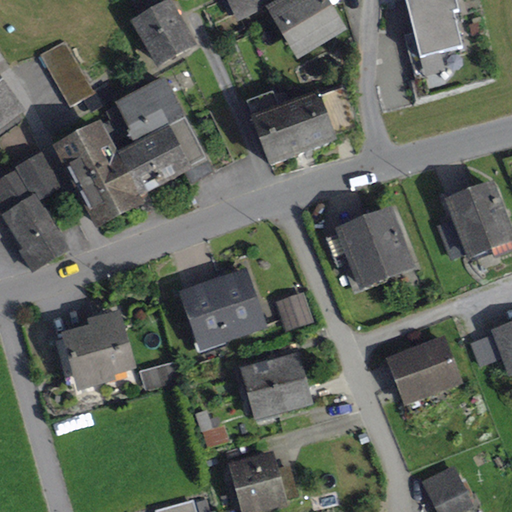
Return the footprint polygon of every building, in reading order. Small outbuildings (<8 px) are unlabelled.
[(137,25),(159,64),(191,46),(167,5),(172,2),(171,0),(131,0),(144,21),(137,25)] [(263,6),(262,4),(269,0),(231,0),(240,17),(263,6)] [(339,30),(321,0),(283,0),(272,6),(299,53),(339,30)] [(463,49),(454,14),(459,12),(455,0),(407,0),(405,1),(414,35),(404,37),(416,80),(445,73),(441,55),(463,49)] [(40,57),(70,109),(81,102),(94,95),(65,43),(40,57)] [(0,122),(18,108),(0,83),(0,122)] [(160,118),(177,109),(163,83),(118,107),(133,136),(131,137),(137,148),(137,149),(167,133),(160,118)] [(81,102),(89,115),(115,100),(107,87),(94,95),(81,102)] [(302,92),(278,97),(285,109),(303,154),(359,130),(343,88),(305,102),(302,92)] [(273,94),(247,104),(271,166),(303,154),(285,109),(278,97),(274,97),(273,94)] [(131,137),(133,136),(118,107),(104,114),(109,125),(98,131),(107,149),(119,143),(131,137)] [(192,185),(211,175),(177,109),(160,118),(167,133),(137,149),(137,148),(125,154),(119,143),(107,149),(98,131),(59,151),(98,226),(140,204),(137,199),(186,173),(192,185)] [(59,190),(38,154),(16,167),(32,194),(35,192),(40,201),(59,190)] [(0,210),(3,215),(31,198),(14,170),(0,178),(0,210)] [(470,257),(511,242),(491,188),(449,204),(456,223),(440,229),(446,244),(438,247),(444,262),(468,253),(469,258),(470,257)] [(25,251),(22,254),(32,270),(63,251),(31,200),(4,217),(25,251)] [(385,278),(410,268),(390,217),(327,241),(338,269),(343,266),(353,263),(362,287),(385,278)] [(493,255),(495,260),(511,253),(511,242),(470,257),(472,263),(493,255)] [(385,278),(362,287),(353,263),(343,266),(355,295),(387,283),(385,278)] [(196,330),(203,348),(226,340),(262,327),(243,275),(184,296),(196,330)] [(278,305),(287,331),(311,323),(302,297),(278,305)] [(107,378),(105,373),(125,367),(121,351),(125,350),(116,320),(96,326),(98,333),(71,340),(56,344),(68,385),(82,381),(83,384),(107,378)] [(69,334),(71,340),(98,333),(96,326),(69,334)] [(511,327),(495,334),(496,336),(504,358),(511,376),(511,375),(511,327)] [(226,340),(203,348),(196,330),(190,332),(199,357),(229,347),(226,340)] [(496,336),(472,345),(481,367),(504,358),(496,336)] [(390,364),(405,403),(459,382),(444,343),(390,364)] [(242,374),(256,420),(279,414),(312,405),(298,358),(281,362),(281,360),(270,363),(271,366),(242,374)] [(143,374),(147,389),(176,381),(172,366),(143,374)] [(256,420),(257,425),(280,418),(279,414),(256,420)] [(226,442),(222,428),(205,433),(209,447),(226,442)] [(251,467),(263,464),(261,458),(249,461),(251,467)] [(261,511),(260,509),(298,497),(290,471),(274,475),(270,462),(263,464),(251,467),(237,472),(243,491),(249,511),(248,511),(261,511)] [(426,484),(440,511),(463,511),(472,508),(453,471),(426,484)] [(240,511),(248,511),(249,511),(243,491),(235,493),(240,511)]
